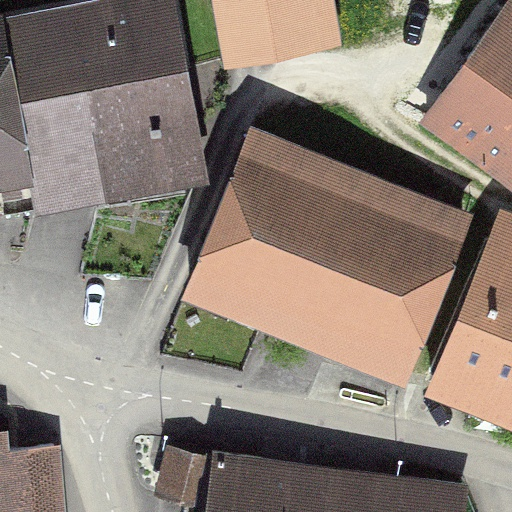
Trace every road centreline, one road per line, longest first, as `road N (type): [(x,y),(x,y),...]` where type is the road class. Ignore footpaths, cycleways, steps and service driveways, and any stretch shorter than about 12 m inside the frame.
road 1 (residential): [(92,392),(219,403),(511,469)]
road 2 (residential): [(124,511),(92,392)]
